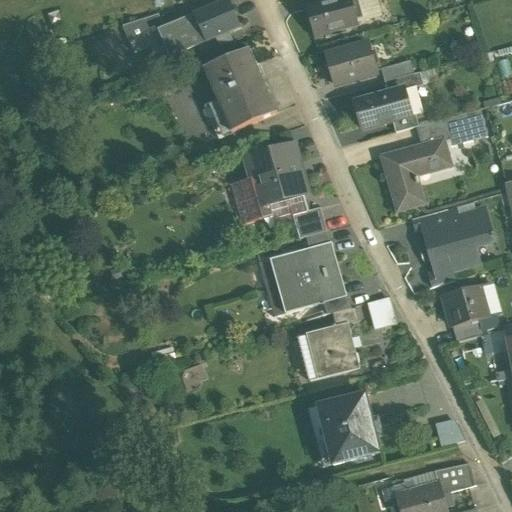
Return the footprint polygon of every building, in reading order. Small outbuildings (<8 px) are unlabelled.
[(351,0),(349,0),(307,12),(314,38),(345,30),(344,26),(357,22),(351,0)] [(164,31),(163,31),(167,42),(163,44),(170,61),(174,59),(175,61),(181,59),(180,57),(216,42),(229,36),(240,32),(228,4),(164,31)] [(158,18),(123,29),(135,56),(152,49),(163,44),(167,42),(163,31),(164,31),(158,18)] [(229,36),(216,42),(219,49),(232,45),(229,36)] [(163,44),(152,49),(158,65),(170,61),(163,44)] [(369,48),(327,60),(334,87),(377,75),(369,48)] [(249,53),(203,73),(217,106),(205,111),(218,142),(277,117),(249,53)] [(410,64),(381,72),(385,85),(414,77),(410,64)] [(420,76),(385,85),(388,97),(403,93),(404,94),(415,91),(423,88),(420,76)] [(415,91),(404,94),(411,118),(415,117),(422,115),(415,91)] [(388,97),(361,105),(365,117),(359,118),(363,133),(392,125),(411,119),(411,118),(404,94),(403,93),(388,97)] [(411,119),(392,125),(396,136),(416,131),(419,130),(415,117),(411,118),(411,119)] [(419,130),(416,131),(422,150),(443,144),(444,146),(450,144),(444,123),(419,130)] [(422,150),(396,157),(399,167),(385,171),(398,215),(424,208),(414,174),(449,164),(444,146),(443,144),(422,150)] [(293,149),(246,162),(252,181),(252,182),(259,180),(267,207),(269,207),(303,197),(307,196),(293,149)] [(259,180),(252,182),(252,181),(239,185),(240,186),(231,188),(242,229),(273,220),(269,207),(267,207),(259,180)] [(303,197),(269,207),(273,220),(276,230),(295,225),(293,220),(308,216),(303,197)] [(470,207),(457,211),(460,222),(476,217),(472,206),(470,206),(470,207)] [(457,211),(447,214),(450,225),(460,222),(457,211)] [(327,236),(320,213),(308,216),(293,220),(295,225),(300,243),(307,241),(327,236)] [(447,214),(412,224),(416,235),(423,233),(449,226),(449,225),(450,225),(447,214)] [(450,225),(449,225),(449,226),(423,233),(436,277),(436,278),(452,273),(452,272),(478,265),(473,247),(492,242),(492,241),(493,240),(493,239),(491,239),(484,215),(476,217),(460,222),(450,225)] [(327,236),(307,241),(310,253),(332,247),(332,248),(333,248),(329,235),(327,236)] [(310,253),(275,263),(283,290),(335,275),(332,262),(336,261),(332,248),(332,247),(310,253)] [(283,290),(275,263),(271,264),(279,291),(283,290)] [(279,291),(271,264),(259,267),(267,294),(279,291)] [(452,273),(436,278),(436,277),(428,279),(432,292),(455,284),(452,273)] [(335,275),(283,290),(290,316),(324,307),(347,300),(346,299),(343,287),(339,288),(335,275)] [(489,287),(480,290),(489,320),(498,317),(489,287)] [(480,289),(441,301),(446,315),(448,315),(452,331),(479,323),(489,320),(480,290),(480,289)] [(290,316),(283,290),(279,291),(286,318),(290,316)] [(279,291),(267,294),(275,321),(286,318),(279,291)] [(347,300),(324,307),(327,319),(351,312),(347,298),(346,299),(347,300)] [(372,330),(394,326),(388,299),(366,304),(372,330)] [(357,312),(334,318),(337,331),(348,328),(360,325),(357,312)] [(479,323),(452,331),(456,345),(484,338),(479,323)] [(511,325),(487,333),(487,337),(491,357),(510,353),(507,340),(511,339),(511,325)] [(337,331),(309,338),(320,381),(360,371),(348,328),(337,331)] [(320,381),(309,338),(299,341),(311,384),(320,381)] [(511,363),(510,353),(491,357),(498,385),(507,383),(511,382),(511,363)] [(365,397),(318,409),(333,468),(380,456),(365,397)] [(434,425),(440,448),(461,442),(456,420),(434,425)] [(468,467),(436,474),(439,486),(440,486),(444,497),(451,495),(476,487),(468,467)] [(436,474),(405,483),(406,486),(408,495),(439,486),(436,474)] [(439,486),(408,495),(406,486),(394,490),(400,511),(447,511),(447,510),(444,497),(440,486),(439,486)] [(451,495),(444,497),(447,510),(454,508),(451,495)]
